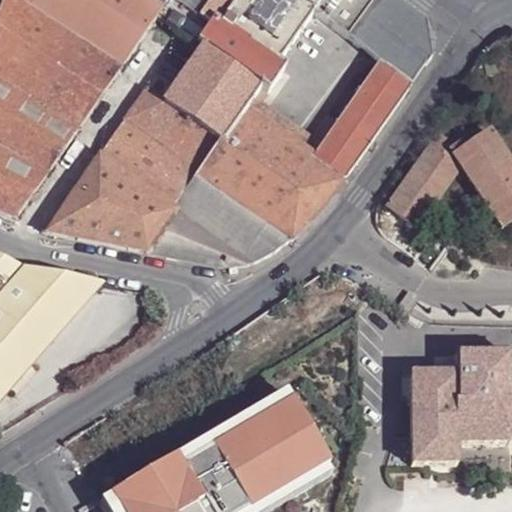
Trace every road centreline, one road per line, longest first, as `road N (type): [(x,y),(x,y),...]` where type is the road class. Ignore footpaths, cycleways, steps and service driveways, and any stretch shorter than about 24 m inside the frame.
road 1 (residential): [(212,322),(333,223),(476,28)]
road 2 (residential): [(0,457),(212,322)]
road 3 (residential): [(212,322),(187,288),(0,235)]
